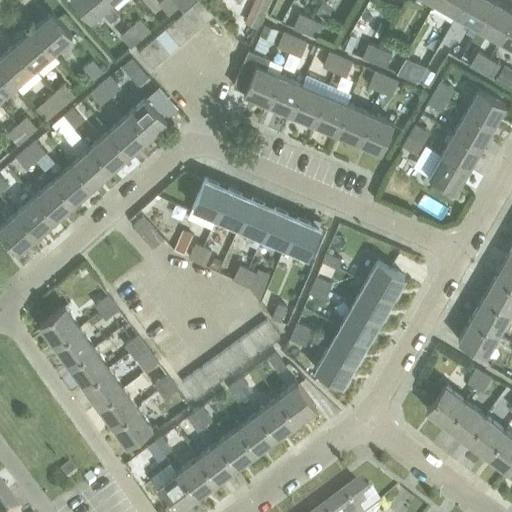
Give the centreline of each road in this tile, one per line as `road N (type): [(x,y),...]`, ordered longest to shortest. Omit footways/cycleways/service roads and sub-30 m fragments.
road 1 (residential): [(199,144),(462,250)]
road 2 (residential): [(149,511),(7,310)]
road 3 (residential): [(368,420),(462,250)]
road 4 (residential): [(114,212),(219,345)]
road 5 (residential): [(491,511),(368,420)]
road 6 (residential): [(246,511),(368,420)]
road 7 (residential): [(7,310),(114,212)]
